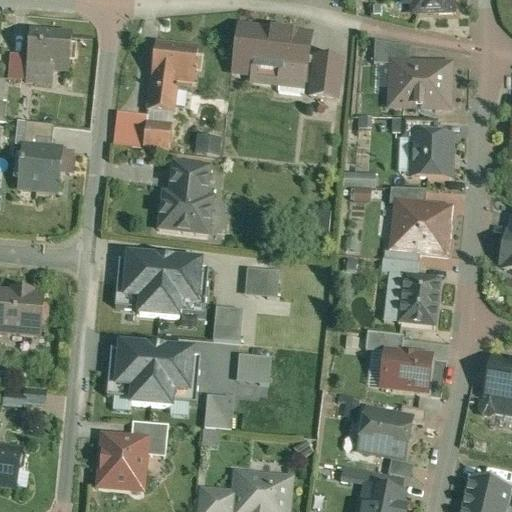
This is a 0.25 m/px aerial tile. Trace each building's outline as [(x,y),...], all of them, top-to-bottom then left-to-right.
[(398,0),(398,13),(408,13),(409,23),(453,22),(452,1),(458,1),(458,0),(398,0)] [(319,34),(244,25),(238,77),(259,79),(258,85),(312,91),(319,34)] [(80,33),(36,30),(34,58),(33,72),(77,75),(80,33)] [(205,49),(162,43),(153,109),(178,112),(181,86),(200,89),(205,49)] [(386,69),(406,69),(407,54),(372,49),(371,72),(386,72),(386,69)] [(350,60),(320,56),(315,98),(345,102),(350,60)] [(33,72),(34,58),(16,57),(14,81),(32,82),(33,72)] [(384,119),(448,120),(450,71),(406,69),(386,69),(386,72),(384,119)] [(13,81),(0,79),(0,83),(0,121),(8,122),(13,81)] [(153,117),(123,113),(119,150),(149,153),(151,137),(153,117)] [(28,147),(57,150),(59,126),(24,123),(23,147),(28,147)] [(409,141),(433,142),(433,131),(402,131),(402,141),(409,141)] [(178,141),(151,137),(149,153),(175,157),(178,141)] [(223,158),(224,139),(205,137),(203,156),(223,158)] [(451,189),(451,142),(433,142),(409,141),(408,188),(451,189)] [(57,150),(28,147),(25,194),(66,197),(68,177),(69,154),(70,150),(57,150)] [(80,155),(69,154),(68,177),(78,178),(80,155)] [(165,233),(215,240),(220,199),(215,198),(219,165),(178,159),(174,193),(170,193),(165,233)] [(373,181),(342,179),(341,194),(353,194),(370,195),(373,195),(373,181)] [(370,195),(353,194),(352,208),(369,208),(370,195)] [(395,209),(424,212),(425,200),(390,196),(389,211),(395,211),(395,209)] [(395,211),(389,260),(446,267),(451,215),(424,212),(395,209),(395,211)] [(329,218),(305,217),(303,239),(327,240),(329,218)] [(511,282),(511,228),(508,228),(506,239),(502,239),(497,269),(501,269),(499,281),(511,282)] [(209,272),(119,263),(115,310),(137,312),(136,322),(180,326),(181,316),(204,318),(209,272)] [(401,284),(415,286),(416,274),(380,270),(379,282),(401,284)] [(272,301),(272,275),(240,274),(240,301),(272,301)] [(435,337),(439,288),(415,286),(401,284),(396,333),(435,337)] [(15,292),(1,291),(0,297),(0,335),(47,340),(52,296),(42,295),(42,292),(16,290),(15,292)] [(235,347),(238,315),(210,312),(207,344),(235,347)] [(383,355),(401,357),(402,345),(351,339),(349,355),(382,358),(383,355)] [(200,358),(110,349),(105,396),(128,398),(127,408),(171,412),(172,402),(195,404),(200,358)] [(382,358),(378,397),(427,403),(431,360),(401,357),(383,355),(382,358)] [(268,390),(271,363),(234,359),(231,385),(268,390)] [(511,368),(490,364),(483,405),(511,410),(511,368)] [(49,394),(31,393),(30,408),(48,409),(49,394)] [(225,435),(229,402),(202,399),(198,431),(225,435)] [(355,461),(403,471),(412,429),(414,424),(399,421),(365,413),(355,461)] [(400,415),(399,421),(414,424),(412,429),(420,431),(422,420),(400,415)] [(156,441),(154,461),(172,462),(175,430),(138,428),(137,440),(156,441)] [(225,436),(208,434),(206,451),(223,452),(225,436)] [(137,440),(105,437),(101,493),(152,497),(154,461),(156,441),(137,440)] [(29,453),(0,448),(0,491),(23,495),(29,453)] [(331,468),(335,475),(339,455),(327,453),(331,468)] [(360,494),(382,499),(385,486),(335,475),(331,468),(328,480),(360,494)] [(296,511),(300,481),(239,474),(237,496),(206,492),(203,511),(296,511)] [(468,482),(460,511),(505,511),(510,491),(468,482)] [(403,511),(405,504),(382,499),(360,494),(356,511),(403,511)]
